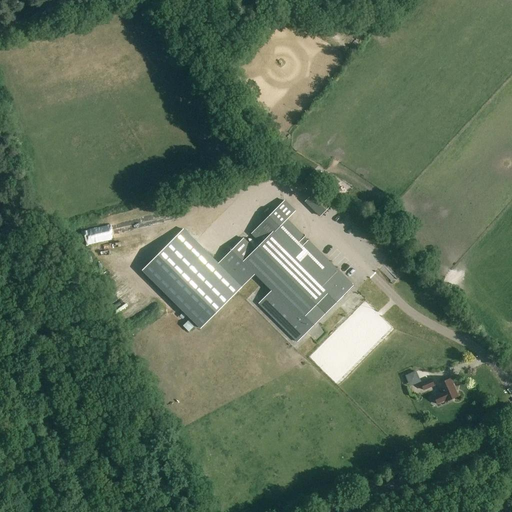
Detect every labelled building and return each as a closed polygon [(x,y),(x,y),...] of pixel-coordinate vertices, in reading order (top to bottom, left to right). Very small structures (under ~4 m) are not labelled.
[(317,190),(306,201),(320,216),(331,204),(317,190)] [(295,211),(285,201),(252,234),(260,243),(254,249),(243,239),(222,260),(218,264),(183,229),(142,271),(201,329),(255,274),(271,290),(258,303),(297,342),(354,285),(287,219),(295,211)] [(86,246),(128,239),(126,230),(84,238),(86,246)] [(125,247),(142,243),(141,238),(124,242),(125,247)] [(350,313),(362,300),(354,292),(342,305),(350,313)] [(411,387),(422,383),(417,371),(406,376),(411,387)] [(424,391),(435,386),(431,379),(421,383),(424,391)] [(445,401),(457,396),(450,379),(438,384),(441,392),(432,396),(436,405),(445,401)]
